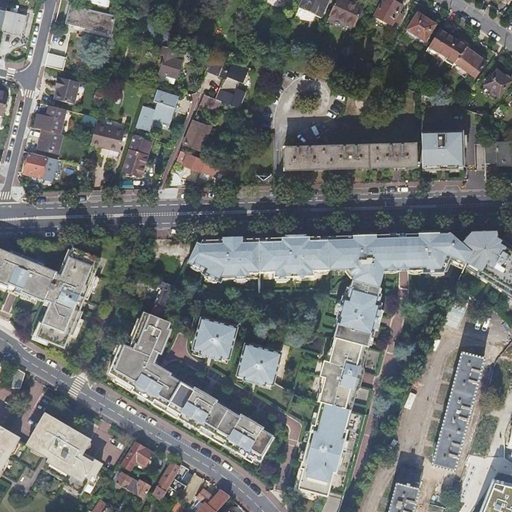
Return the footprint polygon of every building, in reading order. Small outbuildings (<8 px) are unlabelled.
[(7,12),(9,0),(0,0),(0,27),(3,28),(7,12)] [(321,18),(329,0),(301,0),(298,8),(321,18)] [(364,10),(342,0),(337,0),(330,16),(355,28),(364,10)] [(397,24),(402,15),(398,13),(402,6),(389,0),(383,0),(374,17),(391,26),(393,22),(397,24)] [(116,17),(70,6),(65,25),(111,36),(116,17)] [(143,10),(140,9),(137,20),(149,30),(148,38),(161,47),(162,47),(167,48),(171,34),(167,33),(164,34),(162,38),(163,40),(162,40),(160,39),(158,37),(156,36),(153,36),(152,35),(153,33),(153,30),(154,30),(154,28),(154,25),(152,23),(148,20),(145,18),(144,20),(143,20),(145,13),(143,10)] [(3,28),(3,29),(22,33),(26,17),(7,12),(3,28)] [(418,14),(407,30),(414,34),(411,39),(423,46),(436,25),(418,14)] [(414,34),(407,30),(405,34),(411,39),(414,34)] [(453,66),(468,46),(459,40),(457,41),(440,30),(426,51),(434,56),(437,51),(447,58),(445,61),(453,66)] [(453,66),(451,68),(465,78),(468,74),(475,78),(486,63),(477,57),(479,54),(468,46),(453,66)] [(162,47),(160,55),(165,57),(160,74),(154,72),(152,80),(163,84),(166,76),(177,79),(182,62),(181,62),(184,52),(167,48),(162,47)] [(437,51),(434,56),(444,62),(445,61),(447,58),(437,51)] [(66,59),(48,55),(45,67),(63,72),(66,59)] [(226,63),(213,59),(207,73),(225,80),(216,100),(221,102),(239,109),(245,93),(236,89),(239,83),(242,84),(243,83),(249,69),(244,67),(233,64),(230,72),(223,69),(226,63)] [(491,91),(487,95),(495,102),(511,83),(510,82),(510,81),(510,80),(510,79),(509,79),(509,78),(508,78),(508,77),(507,77),(506,77),(505,77),(504,77),(503,77),(496,71),(484,86),(491,91)] [(55,100),(77,106),(82,84),(60,79),(59,79),(58,79),(55,89),(57,90),(55,100)] [(481,90),(487,95),(491,91),(484,86),(481,90)] [(145,105),(143,106),(136,130),(149,134),(149,133),(153,119),(169,125),(168,128),(169,128),(179,97),(178,98),(157,91),(154,102),(157,103),(155,110),(153,109),(152,108),(145,105)] [(8,95),(0,93),(0,116),(3,117),(8,95)] [(221,102),(216,100),(209,97),(204,95),(198,110),(215,117),(221,102)] [(48,117),(50,107),(41,105),(39,115),(48,117)] [(60,135),(65,111),(50,107),(48,117),(39,115),(35,129),(42,131),(60,135)] [(83,123),(85,116),(71,112),(69,120),(83,124),(83,123)] [(96,125),(97,119),(85,116),(83,123),(96,126),(96,125)] [(202,126),(193,122),(184,145),(201,152),(211,126),(203,122),(202,126)] [(125,132),(96,125),(96,126),(92,143),(91,146),(120,153),(125,132)] [(58,154),(63,136),(60,135),(42,131),(38,149),(58,154)] [(463,132),(421,133),(422,170),(464,170),(463,132)] [(152,144),(133,138),(122,172),(141,178),(152,144)] [(511,142),(485,144),(485,164),(511,163),(511,142)] [(416,145),(353,147),(284,149),(285,171),(373,168),(416,167),(416,145)] [(25,173),(24,175),(41,180),(42,177),(43,177),(47,159),(29,155),(25,173)] [(200,172),(204,161),(188,155),(183,166),(200,172)] [(227,180),(231,172),(225,170),(222,178),(227,180)] [(471,231),(460,242),(472,252),(466,267),(511,290),(511,243),(496,236),(495,231),(471,231)] [(452,261),(466,267),(472,252),(460,242),(450,234),(446,238),(444,236),(436,236),(436,233),(432,234),(425,234),(422,234),(422,236),(407,237),(402,237),(398,237),(372,238),(372,235),(369,235),(360,236),(358,236),(358,238),(302,240),(302,238),(289,238),(289,240),(239,242),(239,239),(226,240),(226,242),(201,243),(200,245),(196,244),(190,257),(187,262),(192,264),(201,269),(204,270),(202,274),(205,275),(217,281),(221,282),(222,279),(234,279),(247,279),(260,278),(260,273),(274,273),(274,278),(275,278),(290,277),(314,277),(314,271),(315,271),(328,271),(329,271),(329,270),(345,270),(349,269),(354,276),(353,280),(351,286),(351,285),(350,287),(347,299),(344,298),(343,297),(342,301),(338,315),(337,319),(338,319),(337,324),(338,324),(336,333),(334,338),(367,347),(368,345),(369,342),(370,338),(370,335),(373,336),(374,330),(375,327),(379,313),(380,310),(381,304),(379,304),(378,303),(380,295),(378,294),(384,273),(383,273),(384,270),(398,269),(400,269),(403,269),(408,268),(408,271),(423,270),(423,273),(431,273),(437,272),(439,270),(441,272),(445,272),(446,272),(450,264),(452,261)] [(81,299),(83,293),(83,292),(87,281),(88,277),(94,257),(73,248),(72,251),(62,277),(56,275),(48,301),(51,303),(49,307),(43,323),(37,337),(49,342),(64,348),(65,346),(69,333),(81,299)] [(57,272),(56,275),(62,277),(72,251),(68,249),(59,272),(57,272)] [(45,300),(48,301),(56,275),(56,273),(43,268),(44,265),(11,252),(10,254),(0,250),(0,285),(6,289),(9,290),(19,294),(22,295),(30,298),(31,296),(38,299),(45,302),(45,300)] [(83,293),(89,295),(91,292),(97,277),(94,276),(101,259),(94,257),(88,277),(87,281),(83,292),(83,293)] [(464,270),(466,267),(452,261),(450,264),(464,270)] [(349,269),(345,270),(347,273),(348,275),(350,278),(353,280),(354,276),(349,269)] [(97,277),(91,292),(94,293),(100,279),(97,277)] [(161,319),(176,287),(165,283),(161,281),(158,288),(161,290),(155,304),(155,305),(151,315),(161,319)] [(87,300),(89,295),(83,293),(81,299),(69,333),(65,346),(70,335),(73,336),(80,319),(82,312),(79,311),(85,298),(87,300)] [(30,298),(22,295),(21,297),(36,304),(38,299),(31,296),(30,298)] [(383,311),(380,310),(379,313),(375,327),(374,330),(378,331),(380,328),(381,326),(382,325),(383,321),(384,317),(384,314),(383,311)] [(170,322),(161,319),(151,315),(143,312),(140,319),(137,328),(135,332),(132,340),(128,348),(120,344),(119,346),(115,355),(108,373),(115,377),(126,384),(124,387),(131,392),(132,391),(138,395),(145,399),(152,403),(159,408),(161,404),(173,411),(171,414),(177,419),(178,418),(184,422),(192,426),(198,430),(205,435),(207,431),(219,438),(217,441),(224,446),(224,445),(231,449),(238,453),(244,457),(258,465),(274,438),(272,436),(263,431),(261,430),(263,428),(256,424),(254,423),(249,420),(247,419),(241,415),(239,417),(238,416),(229,411),(225,409),(216,404),(215,403),(216,401),(210,397),(208,396),(203,393),(201,392),(194,388),(193,390),(191,389),(182,384),(179,382),(170,377),(168,376),(170,374),(162,369),(161,369),(159,368),(156,366),(153,364),(157,352),(160,353),(170,330),(167,329),(170,322)] [(128,339),(132,340),(135,332),(137,328),(140,319),(137,318),(128,339)] [(80,319),(73,336),(76,337),(83,320),(80,319)] [(224,325),(213,322),(201,319),(193,349),(200,351),(199,354),(205,355),(207,356),(210,357),(212,357),(214,358),(220,359),(221,356),(228,358),(236,328),(224,325)] [(32,339),(35,341),(41,322),(39,321),(32,339)] [(41,322),(35,341),(47,346),(49,342),(37,337),(43,323),(41,322)] [(318,402),(369,347),(367,347),(334,338),(332,346),(333,346),(333,347),(329,362),(326,361),(324,361),(320,376),(322,377),(325,378),(321,393),(320,393),(317,402),(318,402)] [(244,380),(249,381),(252,382),(254,382),(256,383),(259,384),(264,385),(265,383),(272,385),(281,354),(269,351),(257,348),(245,345),(237,375),(244,377),(244,380)] [(325,358),(324,361),(326,361),(329,362),(333,347),(333,346),(330,350),(327,353),(325,358)] [(369,347),(318,402),(318,403),(321,404),(318,414),(315,427),(312,426),(310,433),(311,433),(308,443),(308,444),(306,450),(306,452),(303,462),(303,463),(302,463),(300,469),(300,470),(303,470),(298,490),(310,493),(328,498),(329,493),(344,497),(366,416),(351,412),(357,392),(360,389),(361,386),(363,380),(364,374),(364,372),(363,368),(369,347)] [(204,358),(205,355),(199,354),(200,351),(193,349),(191,354),(204,358)] [(20,389),(25,374),(18,370),(12,389),(20,389)] [(249,383),(249,381),(244,380),(244,377),(237,375),(236,380),(249,383)] [(113,381),(124,387),(126,384),(115,377),(113,381)] [(159,408),(171,414),(173,411),(161,404),(159,408)] [(66,426),(45,415),(28,445),(44,454),(52,459),(47,470),(52,473),(54,469),(67,477),(64,483),(81,494),(93,474),(95,476),(101,465),(82,453),(90,440),(67,427),(66,426)] [(0,469),(19,439),(0,427),(0,469)] [(205,435),(217,441),(219,438),(207,431),(205,435)] [(144,469),(154,454),(137,443),(122,466),(131,471),(137,461),(140,463),(139,465),(144,469)] [(171,463),(152,495),(156,498),(161,490),(165,492),(179,468),(171,463)] [(190,481),(194,474),(189,471),(185,478),(190,481)] [(118,472),(113,481),(138,497),(144,500),(151,488),(140,481),(139,484),(118,472)] [(138,497),(113,481),(109,487),(124,496),(134,504),(138,497)] [(511,511),(511,487),(496,484),(483,511),(511,511)] [(216,511),(230,497),(221,491),(215,498),(204,489),(198,496),(205,503),(198,510),(200,511),(216,511)] [(166,498),(162,504),(171,511),(173,508),(176,504),(166,498)] [(100,502),(93,511),(109,511),(107,510),(109,507),(100,502)]
